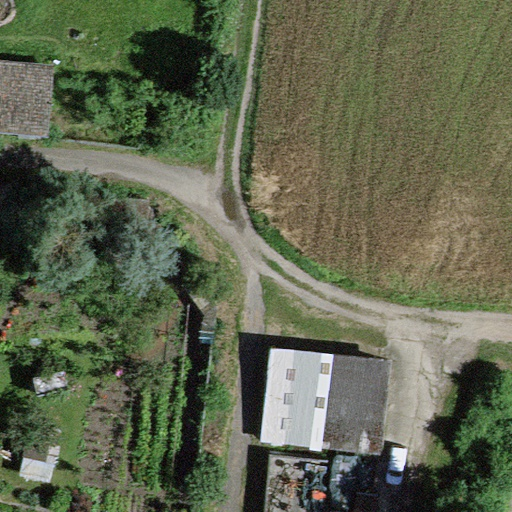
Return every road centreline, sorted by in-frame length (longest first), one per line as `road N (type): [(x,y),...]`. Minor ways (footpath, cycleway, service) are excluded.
road 1 (track): [(243,0),(229,148),(238,214),(258,247),(319,293),(423,322),(511,327)]
road 2 (track): [(222,511),(248,232)]
